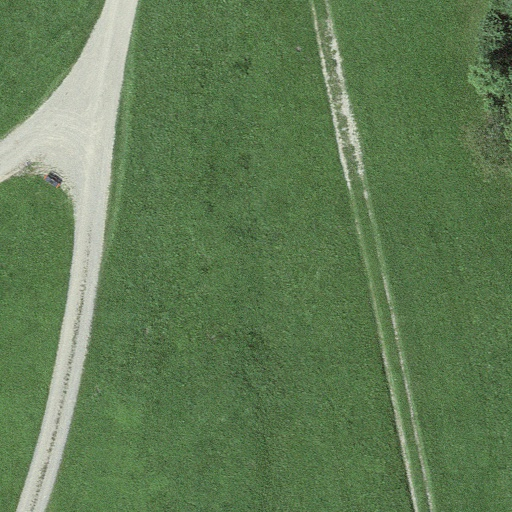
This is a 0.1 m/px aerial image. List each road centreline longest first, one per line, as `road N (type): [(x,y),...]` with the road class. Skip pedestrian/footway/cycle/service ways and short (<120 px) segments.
road 1 (track): [(308,0),(321,89),(424,511)]
road 2 (track): [(107,58),(97,196),(62,439),(35,511)]
road 3 (track): [(107,58),(0,152)]
